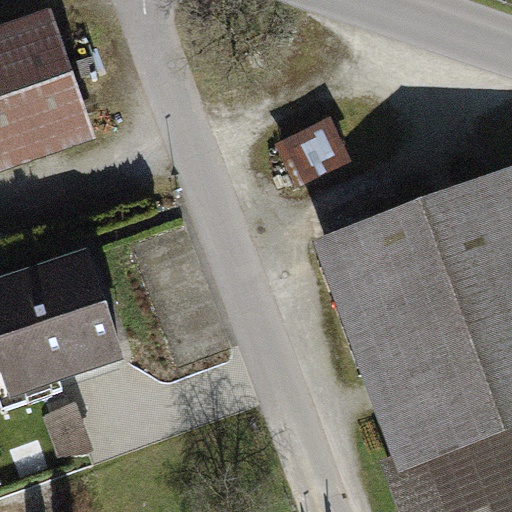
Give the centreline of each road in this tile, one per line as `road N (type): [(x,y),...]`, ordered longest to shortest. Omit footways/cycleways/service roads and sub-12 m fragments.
road 1 (residential): [(329,511),(156,49),(146,0)]
road 2 (tertiary): [(511,46),(376,0)]
